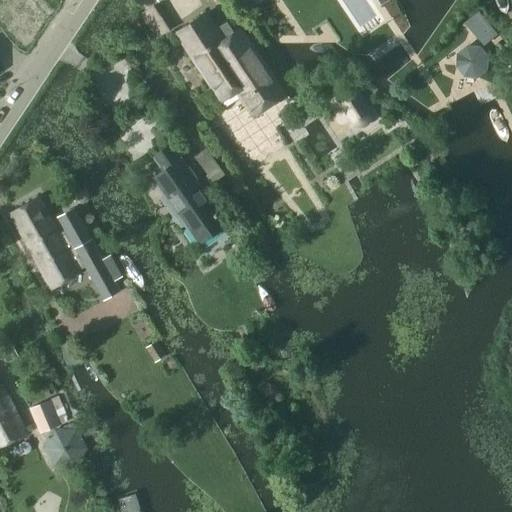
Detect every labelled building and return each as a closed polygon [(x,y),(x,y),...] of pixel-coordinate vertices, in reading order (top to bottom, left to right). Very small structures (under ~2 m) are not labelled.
[(158,2),(141,14),(157,39),(174,27),(158,2)] [(225,38),(208,13),(177,35),(206,77),(208,75),(211,79),(209,81),(223,103),(237,94),(253,118),(288,94),(242,27),(225,38)] [(355,84),(335,98),(352,124),(356,127),(359,128),(363,128),(367,126),(370,124),(372,121),(373,117),(372,113),(355,84)] [(228,226),(222,217),(172,146),(157,157),(166,170),(156,178),(176,208),(172,211),(184,227),(185,225),(199,246),(228,226)] [(106,300),(122,291),(115,280),(123,275),(117,265),(112,255),(105,259),(75,207),(59,216),(69,234),(63,238),(40,197),(11,214),(54,289),(88,269),(106,300)] [(167,355),(157,341),(146,348),(156,362),(167,355)] [(19,356),(14,348),(3,354),(7,363),(19,356)] [(6,395),(0,382),(0,447),(29,432),(9,393),(6,395)] [(59,396),(30,409),(41,433),(68,421),(67,419),(68,416),(59,396)] [(44,450),(53,466),(76,467),(86,451),(78,431),(55,431),(44,450)] [(144,511),(140,493),(119,497),(121,511),(144,511)]
